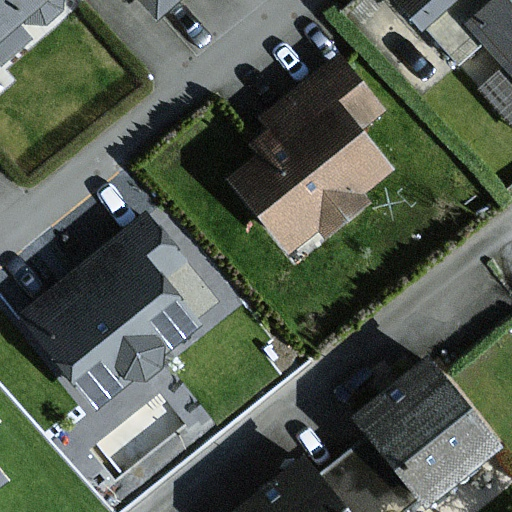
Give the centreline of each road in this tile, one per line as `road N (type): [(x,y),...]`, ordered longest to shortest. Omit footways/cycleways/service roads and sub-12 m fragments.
road 1 (residential): [(155,511),(511,226)]
road 2 (residential): [(0,248),(291,0)]
